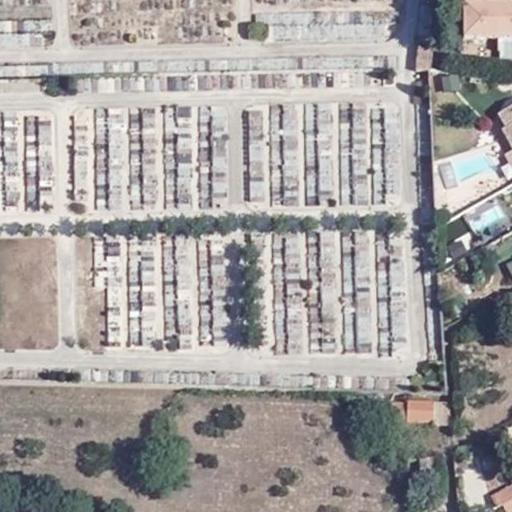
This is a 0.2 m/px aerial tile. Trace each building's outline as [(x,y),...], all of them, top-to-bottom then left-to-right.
[(509,119),(511,117),(511,100),(502,106),(509,119)] [(465,214),(480,245),(511,231),(497,199),(465,214)] [(407,418),(428,418),(428,407),(427,402),(391,402),(390,412),(407,413),(407,418)] [(428,431),(445,431),(443,407),(428,407),(428,418),(428,431)] [(417,476),(433,475),(433,455),(415,456),(417,476)] [(498,505),(511,497),(511,482),(487,495),(493,508),(498,505)] [(502,511),(511,511),(511,497),(498,505),(502,511)]
